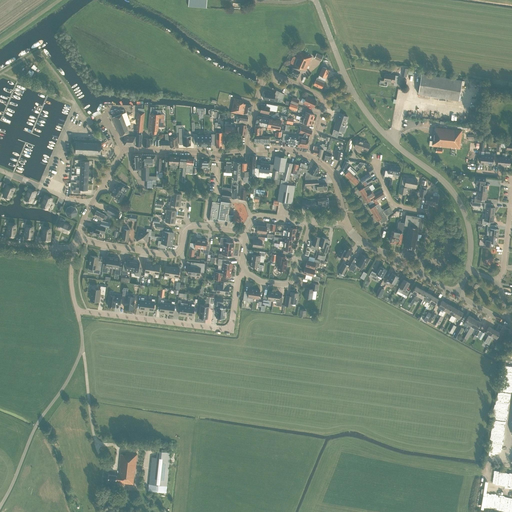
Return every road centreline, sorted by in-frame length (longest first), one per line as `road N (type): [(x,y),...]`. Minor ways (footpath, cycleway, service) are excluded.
road 1 (tertiary): [(467,270),(469,229),(455,195),(382,132),(350,87)]
road 2 (residential): [(76,311),(226,329),(244,271)]
road 3 (residential): [(77,237),(123,151),(218,153)]
road 4 (residential): [(377,155),(392,202),(429,215),(417,272)]
road 5 (residential): [(248,151),(265,73),(323,100)]
road 6 (residential): [(190,227),(174,255),(77,237)]
